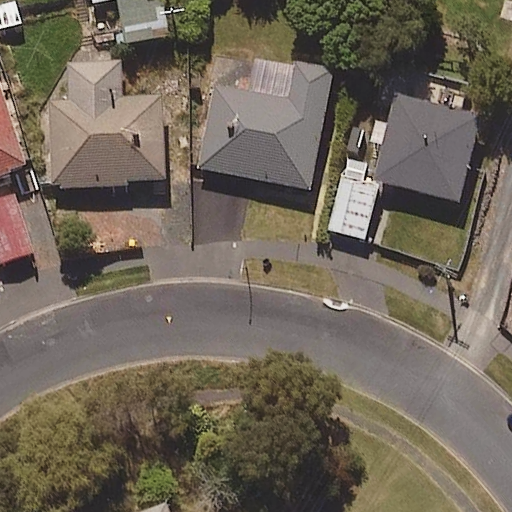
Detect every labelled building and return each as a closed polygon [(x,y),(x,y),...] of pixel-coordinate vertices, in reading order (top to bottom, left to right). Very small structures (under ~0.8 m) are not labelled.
[(117,0),(75,0),(76,10),(118,8),(117,0)] [(161,0),(120,0),(123,46),(164,45),(161,0)] [(120,53),(67,55),(68,107),(49,107),(51,193),(164,189),(162,103),(121,104),(120,53)] [(331,76),(294,70),(288,104),(213,91),(198,174),(310,194),(331,76)] [(0,180),(25,173),(0,92),(0,180)] [(480,123),(395,100),(377,170),(347,162),(343,179),(457,209),(480,123)] [(378,190),(342,181),(328,234),(363,244),(378,190)] [(0,267),(33,258),(15,199),(0,203),(0,267)]
